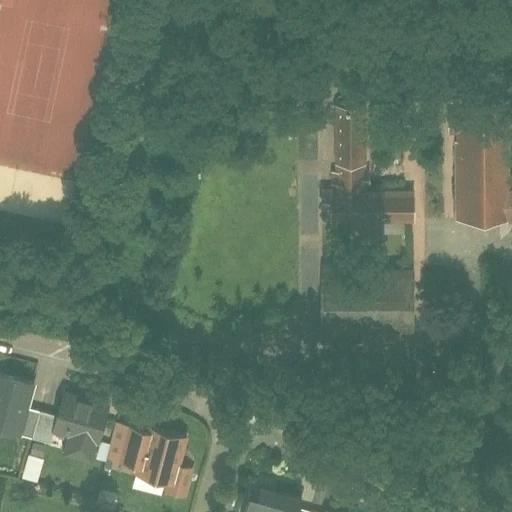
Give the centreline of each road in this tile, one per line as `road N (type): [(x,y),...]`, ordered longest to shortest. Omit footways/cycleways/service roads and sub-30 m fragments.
road 1 (residential): [(222,424),(177,386),(71,340),(0,328)]
road 2 (residential): [(441,511),(285,441),(222,424)]
